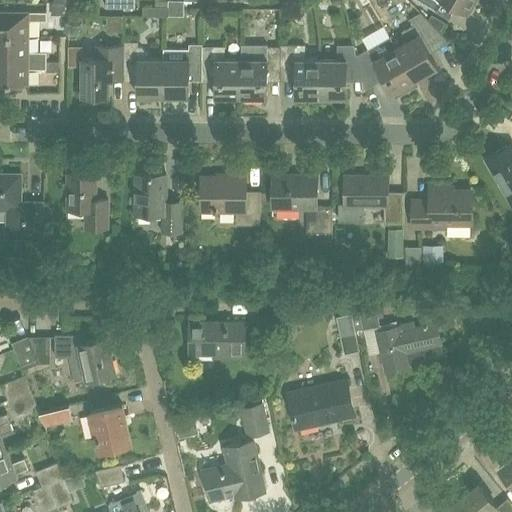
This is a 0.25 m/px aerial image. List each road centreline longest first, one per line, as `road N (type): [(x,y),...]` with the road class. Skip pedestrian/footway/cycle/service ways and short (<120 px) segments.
road 1 (residential): [(0,133),(423,133),(470,112),(511,41)]
road 2 (residential): [(185,511),(132,309),(0,310)]
road 3 (tertiary): [(364,511),(511,389)]
